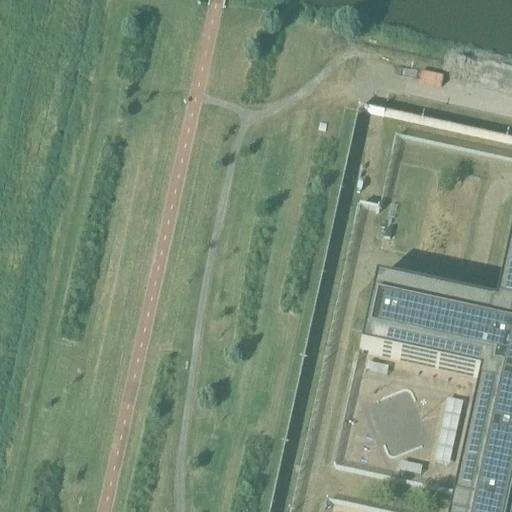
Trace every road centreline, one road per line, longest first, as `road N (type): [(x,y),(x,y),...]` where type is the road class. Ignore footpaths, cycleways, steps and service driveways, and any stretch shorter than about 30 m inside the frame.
road 1 (unclassified): [(0,260),(55,0)]
road 2 (unclassified): [(511,105),(359,70)]
